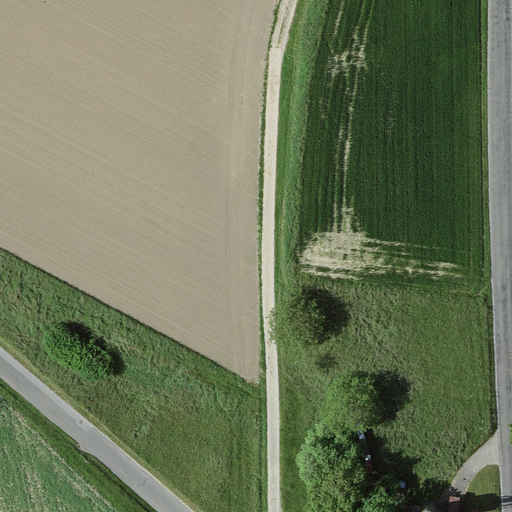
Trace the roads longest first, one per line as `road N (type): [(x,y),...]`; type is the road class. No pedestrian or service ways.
road 1 (track): [(288,0),(276,46),(268,193),(271,511)]
road 2 (tertiary): [(501,0),(511,471)]
road 3 (tertiary): [(0,365),(171,511)]
